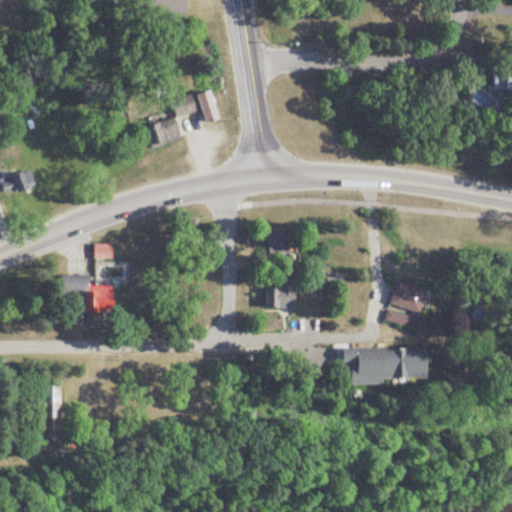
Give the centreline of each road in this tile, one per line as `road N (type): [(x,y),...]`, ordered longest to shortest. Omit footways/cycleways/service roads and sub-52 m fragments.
road 1 (secondary): [(511,199),(372,175),(259,176),(128,204),(0,255)]
road 2 (residential): [(295,340),(0,343)]
road 3 (residential): [(242,73),(284,62),(423,58),(448,41),(459,0)]
road 4 (residential): [(231,0),(259,176)]
road 5 (residential): [(231,341),(220,183)]
